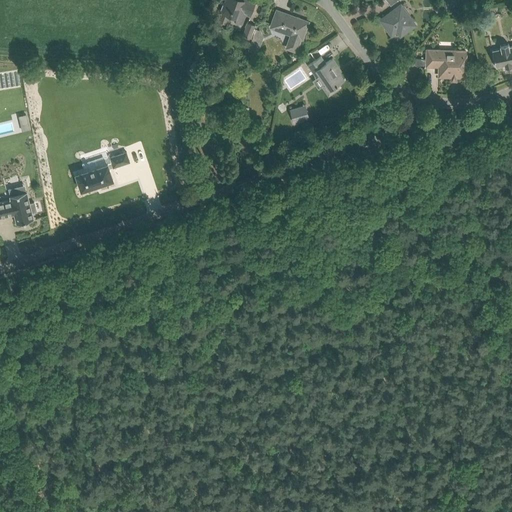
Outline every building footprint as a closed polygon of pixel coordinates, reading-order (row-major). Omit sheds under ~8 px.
[(220,11),(221,11),(231,15),(237,18),(240,11),(250,15),(255,2),(249,0),(226,0),(225,3),(223,2),(220,11)] [(401,5),(389,13),(381,19),(392,34),(397,30),(401,35),(416,24),(401,5)] [(277,10),(274,20),(271,27),(292,34),(287,47),(296,50),(301,37),(302,38),(308,22),(300,18),(300,17),(298,17),(297,17),(296,19),(293,18),(293,17),(292,16),(277,10)] [(248,22),(243,35),(251,38),(255,25),(248,22)] [(260,47),(254,34),(249,49),(253,50),(260,47)] [(511,45),(510,46),(509,43),(500,45),(501,48),(492,50),(494,57),(496,67),(504,65),(505,68),(511,66),(511,45)] [(468,77),(468,63),(466,63),(466,51),(427,49),(427,65),(439,65),(439,76),(468,77)] [(308,65),(317,77),(320,75),(326,84),(322,86),(328,96),(340,88),(338,84),(345,80),(340,72),(342,71),(333,58),(326,62),(321,56),(308,65)] [(290,109),(294,122),(310,118),(306,105),(290,109)] [(108,163),(76,173),(82,190),(113,179),(110,168),(109,167),(113,166),(114,167),(130,162),(127,151),(110,157),(112,162),(108,163)] [(11,199),(0,201),(0,216),(15,213),(17,223),(34,219),(32,212),(37,211),(35,202),(30,204),(27,191),(10,195),(11,199)]
